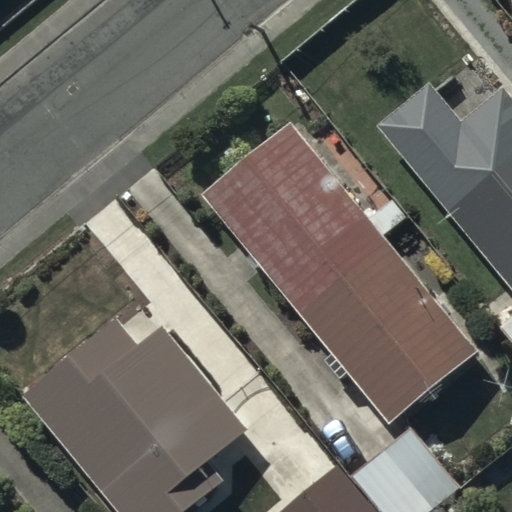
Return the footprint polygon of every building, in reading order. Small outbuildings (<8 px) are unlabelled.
[(431,86),(380,128),(511,289),(511,102),(477,60),(437,93),(431,86)] [(292,127),(204,198),(333,359),(326,365),(341,383),(348,377),(389,428),(480,355),(385,237),(407,219),(393,202),(368,222),(292,127)] [(485,312),(500,330),(511,343),(511,315),(511,317),(507,312),(509,310),(500,299),(485,312)] [(120,321),(24,401),(115,511),(190,511),(223,485),(209,467),(249,433),(165,331),(143,349),(120,321)] [(350,484),(373,511),(432,511),(460,490),(411,432),(350,484)] [(373,511),(350,484),(336,469),(285,511),(373,511)]
